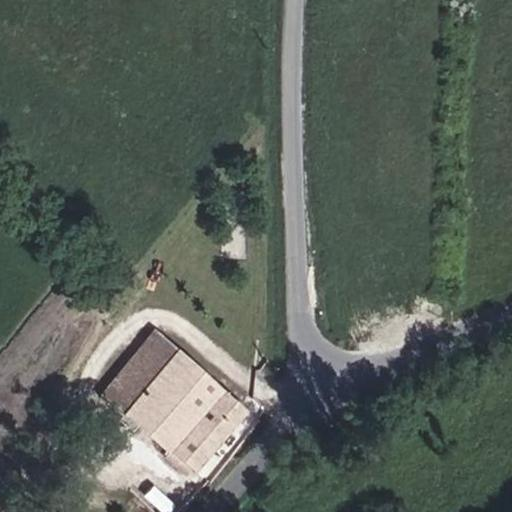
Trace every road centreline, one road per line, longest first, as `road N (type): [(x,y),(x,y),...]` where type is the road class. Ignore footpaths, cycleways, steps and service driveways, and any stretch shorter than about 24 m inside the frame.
road 1 (residential): [(306,0),(298,42),(304,351),(314,404)]
road 2 (unclassified): [(511,320),(382,366),(314,404)]
road 3 (unclassified): [(314,404),(220,511)]
